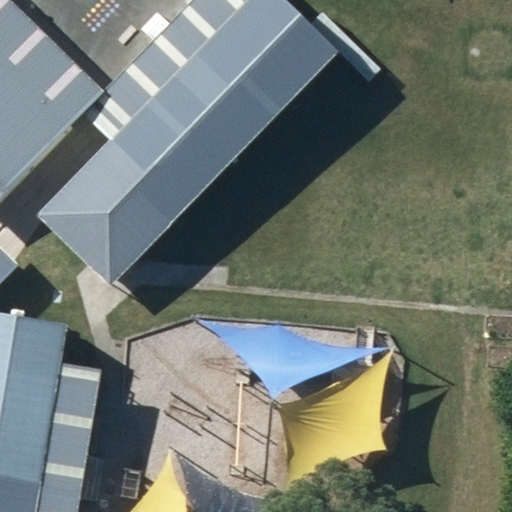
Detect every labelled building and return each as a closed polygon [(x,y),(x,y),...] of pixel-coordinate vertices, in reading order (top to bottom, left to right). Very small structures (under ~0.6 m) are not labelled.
[(249,0),(190,0),(64,136),(133,199),(286,34),(249,0)] [(0,240),(22,261),(91,187),(0,102),(0,240)] [(506,186),(503,251),(511,251),(511,114),(510,115),(506,186)] [(318,176),(312,275),(482,284),(484,250),(503,251),(506,186),(318,176)] [(0,313),(0,478),(24,317),(0,313)]
